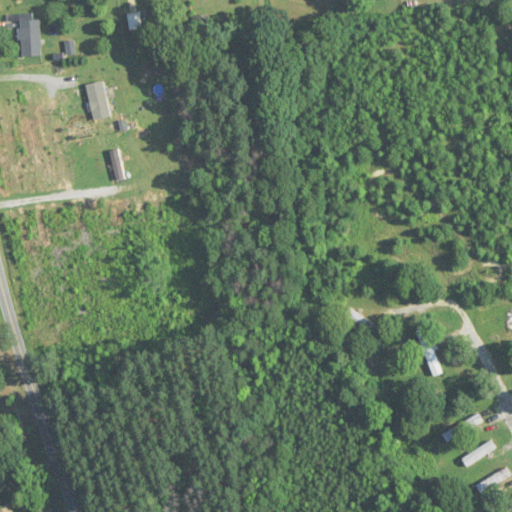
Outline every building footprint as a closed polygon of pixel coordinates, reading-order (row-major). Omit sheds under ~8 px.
[(141,12),(128,14),(131,30),(143,28),(141,12)] [(41,55),(41,20),(21,20),(21,55),(41,55)] [(92,75),(104,119),(112,117),(100,73),(92,75)] [(110,152),(118,181),(127,179),(118,149),(110,152)] [(347,314),(376,336),(381,330),(351,308),(347,314)] [(445,372),(430,338),(422,341),(437,376),(445,372)] [(444,436),(450,444),(484,420),(478,412),(444,436)] [(469,468),(497,447),(491,440),(463,461),(469,468)] [(477,485),(482,494),(511,476),(511,475),(508,468),(477,485)] [(508,511),(511,510),(511,495),(490,508),(492,511),(490,511),(508,511)]
